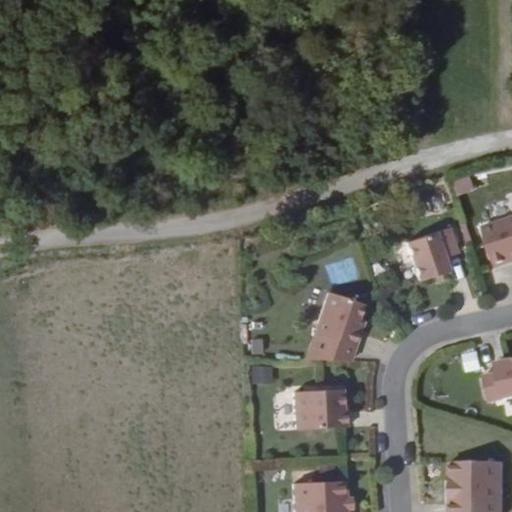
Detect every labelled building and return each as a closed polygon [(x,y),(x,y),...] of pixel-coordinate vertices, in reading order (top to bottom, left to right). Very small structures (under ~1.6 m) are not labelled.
[(455,194),(474,192),(472,177),(453,180),(455,194)] [(511,221),(486,227),(497,270),(511,265),(511,221)] [(446,258),(459,255),(451,230),(408,244),(421,282),(451,273),(446,258)] [(358,322),(364,305),(332,294),(317,334),(357,349),(366,324),(358,322)] [(467,372),(481,369),(477,352),(463,355),(467,372)] [(494,402),(511,397),(511,360),(500,363),(502,372),(488,375),(494,402)] [(271,383),(271,366),(251,366),(251,383),(271,383)] [(331,390),(331,382),(321,382),(322,390),(331,390)] [(346,411),(343,411),(343,390),(331,390),(322,390),(294,391),(295,428),(347,426),(346,411)] [(504,511),(504,465),(450,465),(451,479),(451,492),(450,511),(504,511)] [(348,511),(349,511),(348,499),(346,485),(295,490),(297,511),(348,511)]
